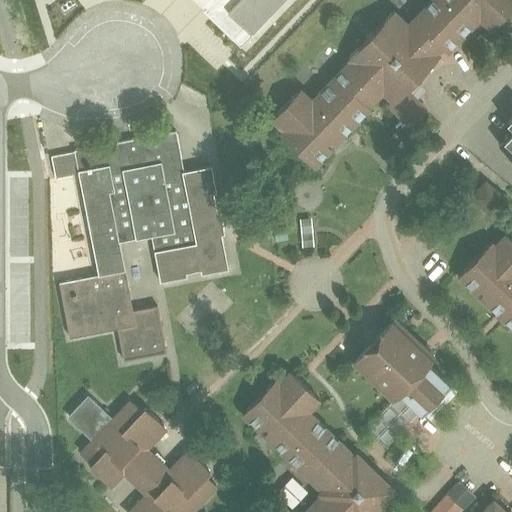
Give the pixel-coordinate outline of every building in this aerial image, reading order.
[(194,0),(241,43),(282,0),(194,0)] [(395,8),(349,56),(352,59),(347,64),(346,63),(317,94),(320,97),(317,101),(301,86),(273,116),(284,127),(281,131),(315,164),(332,146),(327,141),(330,137),(336,142),(372,105),(370,104),(384,89),(393,99),(389,103),(409,123),(426,106),(407,88),(441,53),(438,50),(443,45),(449,50),(477,20),(473,16),(477,13),(492,27),(511,6),(511,0),(429,0),(414,16),(415,17),(410,23),(395,8)] [(511,116),(509,119),(511,121),(511,129),(501,140),(511,150),(511,116)] [(176,129),(75,151),(79,171),(99,271),(99,273),(125,268),(119,239),(152,233),(160,278),(187,273),(186,269),(201,266),(202,270),(229,265),(222,231),(226,231),(221,205),(218,205),(215,190),(218,190),(213,164),(185,169),(176,129)] [(75,152),(54,157),(58,176),(79,171),(75,152)] [(511,236),(507,231),(496,243),(492,240),(459,274),(499,312),(504,307),(509,311),(503,317),(511,325),(511,236)] [(125,268),(99,273),(99,271),(63,278),(73,332),(115,324),(121,356),(164,348),(155,303),(132,307),(125,268)] [(396,315),(383,329),(374,321),(358,338),(366,346),(353,360),(355,362),(356,361),(363,367),(394,397),(400,390),(421,410),(421,409),(423,412),(424,411),(432,418),(458,391),(450,384),(451,383),(449,381),(449,380),(429,361),(435,354),(404,324),(403,325),(397,318),(398,317),(396,315)] [(343,440),(314,412),(310,416),(306,412),(321,397),(291,369),(280,380),(276,377),(243,411),(261,428),(266,422),(270,426),(265,432),(310,475),(311,474),(323,486),(321,489),(322,491),(315,499),(316,500),(304,511),(302,511),(303,511),(302,511),(372,511),(389,494),(368,474),(375,467),(358,451),(355,453),(342,441),(343,440)] [(190,448),(170,469),(162,462),(166,458),(158,450),(154,454),(147,447),(167,426),(146,406),(143,409),(132,399),(114,417),(89,394),(70,414),(95,437),(82,450),(94,461),(91,464),(112,484),(126,469),(149,491),(128,511),(189,511),(217,483),(207,473),(211,468),(190,448)] [(459,476),(426,511),(425,511),(460,511),(478,493),(459,476)] [(509,511),(494,497),(480,511),(509,511)]
